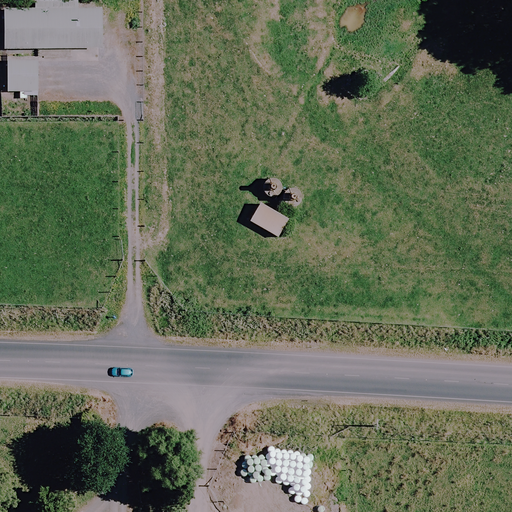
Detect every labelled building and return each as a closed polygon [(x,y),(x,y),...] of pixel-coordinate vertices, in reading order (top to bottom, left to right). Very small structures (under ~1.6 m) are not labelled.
[(101,52),(101,12),(5,12),(5,52),(101,52)] [(40,93),(40,62),(9,63),(9,94),(40,93)] [(284,194),(285,190),(284,186),(283,182),(280,180),(277,178),(273,177),(269,177),(266,179),(263,182),(261,185),(260,189),(261,193),(262,196),(265,199),(268,201),(272,201),(276,201),(279,199),(282,197),(284,194)] [(306,205),(307,201),(306,197),(304,194),(302,191),(299,189),(295,188),(291,189),(288,190),(285,193),(283,196),(282,200),(283,204),(284,207),(287,210),(290,212),(294,213),(298,212),(301,210),(304,208),(306,205)] [(289,222),(261,206),(251,224),(279,240),(289,222)]
